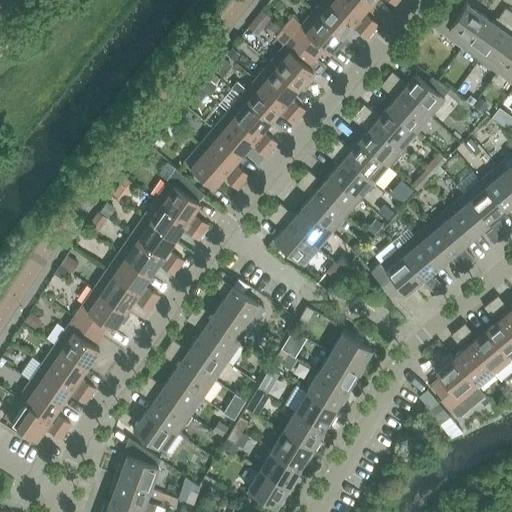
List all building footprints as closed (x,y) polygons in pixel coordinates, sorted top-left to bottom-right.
[(335,0),(322,0),(314,10),(343,35),(351,25),(356,29),(362,22),(357,18),(335,0)] [(371,2),(369,0),(335,0),(357,18),(371,2)] [(434,26),(462,46),(484,16),(466,2),(462,7),(452,0),(434,26)] [(498,18),(505,23),(511,13),(511,12),(505,8),(498,18)] [(292,17),(282,28),(316,57),(323,48),(328,52),(334,45),(337,47),(340,47),(346,40),(346,37),(343,35),(314,10),(302,24),(292,17)] [(362,22),(372,31),(378,24),(367,15),(362,22)] [(462,46),(480,59),(505,23),(498,18),(493,22),(484,16),(462,46)] [(362,22),(356,29),(366,38),(372,31),(362,22)] [(511,35),(510,34),(511,29),(511,28),(505,23),(480,59),(497,71),(511,50),(511,35)] [(269,63),(298,87),(301,90),(304,90),(310,83),(310,80),(306,78),(313,70),(308,66),(316,57),(282,28),(275,37),(284,45),(269,63)] [(511,50),(497,71),(511,82),(511,50)] [(290,97),(298,87),(269,63),(255,79),(299,117),(305,110),(290,97)] [(392,72),(386,78),(396,87),(402,80),(392,72)] [(396,87),(400,91),(430,115),(444,98),(415,73),(406,84),(402,80),(396,87)] [(396,87),(386,78),(380,85),(390,93),(396,87)] [(299,117),(255,79),(247,89),(237,81),(232,88),(241,95),(270,120),(278,110),(293,123),(299,117)] [(430,115),(400,91),(387,107),(416,132),(430,115)] [(241,95),(227,112),(256,137),(261,141),(267,134),(262,130),(270,120),(241,95)] [(358,111),(365,117),(371,110),(364,104),(358,111)] [(365,117),(372,123),(401,148),(416,132),(387,107),(386,107),(378,117),(371,110),(365,117)] [(365,117),(358,111),(352,118),(359,124),(365,117)] [(227,112),(213,128),(242,153),(256,137),(227,112)] [(367,130),(358,140),(387,165),(401,148),(372,123),(365,117),(359,124),(367,130)] [(213,128),(199,145),(228,169),(242,153),(213,128)] [(261,141),(271,149),(277,143),(267,134),(261,141)] [(330,144),(337,150),(343,143),(336,137),(330,144)] [(343,143),(337,150),(373,181),(387,165),(358,140),(350,149),(343,143)] [(271,149),(261,141),(255,147),(265,156),(271,149)] [(337,150),(330,144),(324,151),(331,156),(337,150)] [(228,169),(199,145),(184,162),(213,187),(228,169)] [(339,163),(330,173),(359,198),(373,181),(337,150),(331,156),(339,163)] [(511,152),(497,166),(511,183),(511,152)] [(480,180),(505,209),(511,203),(511,183),(497,166),(480,180)] [(238,167),(233,174),(243,182),(249,176),(238,167)] [(192,213),(200,202),(198,201),(203,193),(177,170),(170,181),(168,180),(155,199),(192,224),(197,217),(192,213)] [(302,177),(309,183),(314,176),(308,170),(302,177)] [(330,173),(316,189),(345,214),(359,198),(330,173)] [(243,182),(233,174),(227,180),(237,189),(243,182)] [(309,183),(302,177),(296,184),(303,189),(309,183)] [(125,178),(119,186),(128,192),(134,184),(125,178)] [(464,193),(488,223),(492,227),(499,222),(495,217),(505,209),(480,180),(464,193)] [(310,196),(302,205),(331,230),(345,214),(316,189),(309,183),(303,189),(310,196)] [(464,193),(447,207),(472,237),(488,223),(464,193)] [(187,231),(192,224),(155,199),(143,217),(174,238),(182,228),(187,231)] [(274,210),(281,215),(286,209),(280,203),(274,210)] [(286,209),(281,215),(288,222),(317,247),(331,230),(302,205),(294,215),(286,209)] [(447,207),(431,221),(455,251),(472,237),(447,207)] [(281,215),(274,210),(268,216),(275,222),(281,215)] [(143,217),(131,234),(162,256),(178,268),(183,261),(167,249),(174,238),(143,217)] [(192,224),(203,232),(208,225),(197,217),(192,224)] [(431,221),(414,235),(439,265),(455,251),(431,221)] [(317,247),(288,222),(273,239),(303,264),(317,247)] [(507,231),(499,222),(492,227),(501,237),(507,231)] [(203,232),(192,224),(187,231),(198,239),(203,232)] [(501,237),(492,227),(485,233),(494,243),(501,237)] [(131,234),(118,252),(150,274),(157,264),(173,275),(178,268),(162,256),(131,234)] [(439,265),(414,235),(398,249),(434,293),(441,287),(429,273),(439,265)] [(434,293),(398,249),(380,264),(400,288),(405,293),(415,284),(428,299),(434,293)] [(459,255),(467,265),(474,259),(466,250),(459,255)] [(118,252),(106,270),(138,291),(154,303),(159,295),(143,284),(150,274),(118,252)] [(467,265),(459,255),(452,261),(461,271),(467,265)] [(371,272),(391,296),(400,288),(380,264),(371,272)] [(106,270),(94,288),(125,309),(133,299),(149,310),(154,303),(138,291),(106,270)] [(212,283),(222,290),(227,283),(217,275),(212,283)] [(226,293),(219,304),(251,325),(264,307),(232,285),(232,286),(227,283),(222,290),(226,293)] [(94,288),(74,316),(111,342),(118,332),(112,328),(118,320),(122,322),(124,322),(129,314),(129,312),(125,309),(94,288)] [(497,295),(490,301),(499,311),(506,305),(497,295)] [(499,311),(490,301),(484,307),(492,316),(499,311)] [(197,304),(192,311),(203,318),(208,311),(197,304)] [(219,304),(207,321),(238,343),(251,325),(219,304)] [(306,306),(300,316),(307,321),(314,310),(306,306)] [(511,307),(503,315),(511,326),(511,307)] [(203,318),(192,311),(187,318),(198,326),(203,318)] [(511,326),(503,315),(486,329),(511,359),(511,357),(511,326)] [(74,316),(54,345),(86,366),(99,348),(104,352),(111,342),(74,316)] [(203,318),(198,326),(198,330),(200,331),(195,339),(226,361),(238,343),(207,321),(203,318)] [(457,329),(466,338),(472,333),(464,323),(457,329)] [(466,338),(457,329),(451,334),(459,344),(466,338)] [(486,329),(470,343),(494,372),(501,380),(511,370),(511,361),(510,359),(511,359),(486,329)] [(342,331),(330,352),(363,371),(370,359),(366,357),(371,348),(342,331)] [(168,347),(178,354),(183,347),(173,339),(168,347)] [(195,339),(182,357),(214,379),(226,361),(195,339)] [(470,343),(453,357),(477,386),(494,372),(470,343)] [(54,345),(42,363),(79,388),(84,380),(79,377),(86,366),(54,345)] [(178,354),(168,347),(162,354),(173,361),(178,354)] [(281,348),(274,359),(281,364),(288,353),(281,348)] [(318,371),(347,388),(351,381),(355,383),(363,371),(330,352),(318,371)] [(477,386),(453,357),(450,354),(448,353),(440,360),(440,362),(443,365),(436,371),(440,377),(431,384),(455,414),(460,414),(484,394),(477,386)] [(182,357),(170,375),(202,397),(214,379),(182,357)] [(42,363),(30,380),(61,402),(69,392),(73,395),(79,388),(42,363)] [(318,371),(307,391),(339,410),(346,398),(343,396),(347,388),(318,371)] [(143,382),(153,389),(159,382),(148,375),(143,382)] [(159,382),(153,389),(189,414),(202,397),(170,375),(163,385),(159,382)] [(30,380),(18,398),(49,420),(61,402),(30,380)] [(79,388),(90,396),(95,388),(84,380),(79,388)] [(153,389),(143,382),(138,390),(148,397),(153,389)] [(90,396),(79,388),(73,395),(85,403),(90,396)] [(258,388),(251,399),(262,405),(269,395),(258,388)] [(440,421),(448,414),(426,388),(418,395),(440,421)] [(153,400),(145,410),(177,432),(189,414),(153,389),(148,397),(153,400)] [(307,391),(295,410),(324,427),(328,420),(332,422),(339,410),(307,391)] [(49,420),(18,398),(5,417),(36,439),(49,420)] [(177,432),(145,410),(133,429),(164,451),(177,432)] [(295,410),(283,430),(315,449),(323,437),(319,435),(324,427),(295,410)] [(123,411),(118,418),(129,425),(134,418),(123,411)] [(59,416),(54,423),(65,431),(70,424),(59,416)] [(240,416),(234,426),(241,431),(247,420),(240,416)] [(65,431),(54,423),(49,431),(60,438),(65,431)] [(227,437),(234,442),(241,431),(234,426),(227,437)] [(283,430),(271,449),(300,466),(304,459),(308,461),(315,449),(283,430)] [(160,458),(133,441),(128,454),(158,465),(160,458)] [(271,449),(259,469),(292,488),(299,476),(296,474),(300,466),(271,449)] [(119,461),(114,475),(150,488),(158,465),(128,454),(127,454),(123,463),(119,461)] [(292,488),(259,469),(247,489),(276,506),(281,498),(285,500),(292,488)] [(198,485),(204,488),(206,489),(212,478),(205,474),(198,485)] [(114,489),(111,497),(150,511),(153,511),(156,505),(145,501),(150,488),(114,475),(110,488),(114,489)] [(104,504),(100,511),(150,511),(111,497),(108,505),(104,504)]
